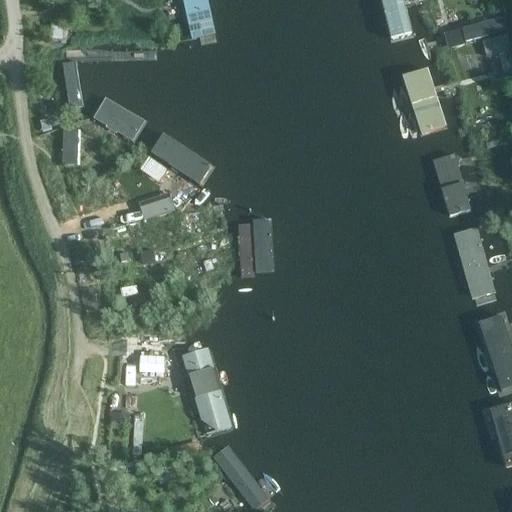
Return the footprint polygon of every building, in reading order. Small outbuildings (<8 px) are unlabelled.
[(208,0),(181,0),(191,46),(217,40),(208,0)] [(376,0),(389,49),(416,42),(405,0),(376,0)] [(467,41),(489,36),(507,32),(505,21),(465,30),(467,41)] [(49,38),(54,38),(61,40),(64,27),(52,24),(49,38)] [(485,53),(488,53),(510,48),(507,37),(483,42),(485,53)] [(511,50),(511,51),(500,54),(504,69),(511,67),(511,50)] [(85,113),(80,68),(65,70),(70,115),(85,113)] [(405,85),(422,141),(448,133),(431,77),(405,85)] [(150,126),(108,101),(94,124),(136,149),(150,126)] [(61,165),(73,164),(79,164),(78,131),(60,132),(61,165)] [(210,174),(160,141),(149,157),(199,190),(210,174)] [(433,164),(449,222),(473,215),(457,157),(433,164)] [(260,181),(252,182),(248,190),(275,324),(281,331),(290,332),(296,328),(296,319),(267,186),(260,181)] [(169,195),(140,205),(145,222),(174,212),(169,195)] [(464,246),(479,298),(495,293),(480,241),(464,246)] [(155,263),(154,250),(139,252),(141,265),(155,263)] [(127,253),(119,254),(120,262),(128,261),(127,253)] [(482,322),(505,396),(511,393),(511,346),(503,316),(482,322)] [(165,372),(166,354),(142,353),(141,371),(165,372)] [(210,353),(184,361),(206,442),(233,434),(210,353)] [(120,396),(113,395),(106,394),(104,407),(118,409),(120,396)] [(511,409),(489,416),(506,473),(511,471),(511,409)] [(115,414),(115,423),(127,424),(127,414),(115,414)] [(201,451),(199,442),(176,447),(178,457),(201,451)] [(230,451),(215,462),(253,511),(266,511),(274,506),(230,451)] [(231,510),(237,505),(231,497),(225,502),(231,510)]
